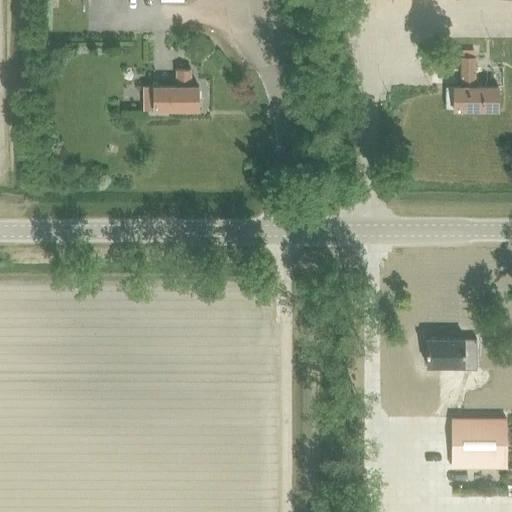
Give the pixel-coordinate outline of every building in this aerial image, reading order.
[(460,20),(489,21),(489,0),(441,0),(441,19),(450,20),(450,29),(460,29),(460,20)] [(475,86),(475,69),(475,57),(461,57),(461,86),(454,86),(446,86),(446,108),(454,108),(454,109),(498,109),(498,86),(475,86)] [(198,110),(198,85),(190,85),(190,68),(177,68),(177,85),(154,85),(142,86),(143,110),(152,109),(152,111),(198,110)] [(459,114),(459,124),(501,123),(501,113),(459,114)] [(476,364),(476,338),(464,338),(426,337),(425,365),(463,365),(463,363),(476,364)] [(506,418),(452,418),(451,467),(505,467),(506,418)]
